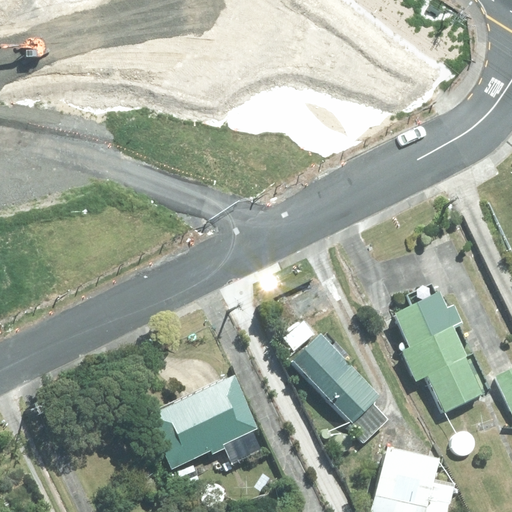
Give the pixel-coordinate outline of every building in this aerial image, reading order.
[(405,349),(397,354),(412,384),(422,379),(441,415),(480,395),(460,355),(468,350),(461,336),(453,340),(449,332),(461,325),(451,305),(442,309),(434,294),(389,317),(405,349)] [(299,322),(280,340),(292,353),(311,336),(299,322)] [(348,423),(344,427),(362,445),(384,422),(366,403),(373,397),(312,337),(287,363),(348,423)] [(511,369),(492,379),(511,422),(511,369)] [(248,434),(253,431),(227,377),(143,418),(168,472),(206,454),(207,458),(221,451),(228,468),(258,453),(248,434)] [(450,444),(452,448),(454,451),(458,453),(461,454),(465,453),(469,452),(472,449),(473,446),(474,442),(473,438),(472,435),(469,432),(465,430),(461,430),(457,431),(454,433),(451,437),(450,441),(450,444)] [(367,511),(442,511),(448,486),(428,482),(432,462),(381,450),(367,511)]
